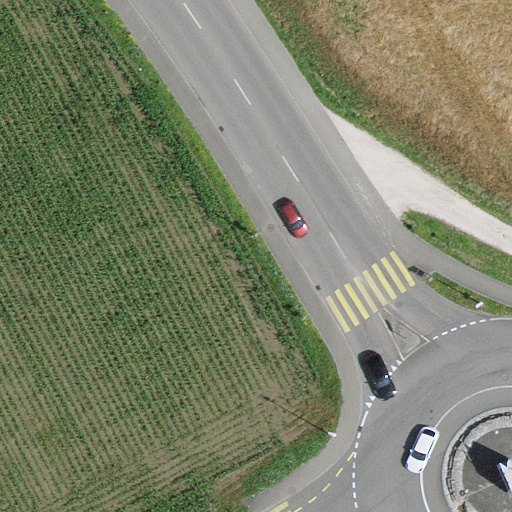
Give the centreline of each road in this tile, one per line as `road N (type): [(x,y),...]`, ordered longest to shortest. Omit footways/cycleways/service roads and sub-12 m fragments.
road 1 (tertiary): [(434,388),(179,0)]
road 2 (track): [(295,168),(410,182),(511,237)]
road 3 (secondary): [(434,388),(397,440),(390,472),(395,511)]
